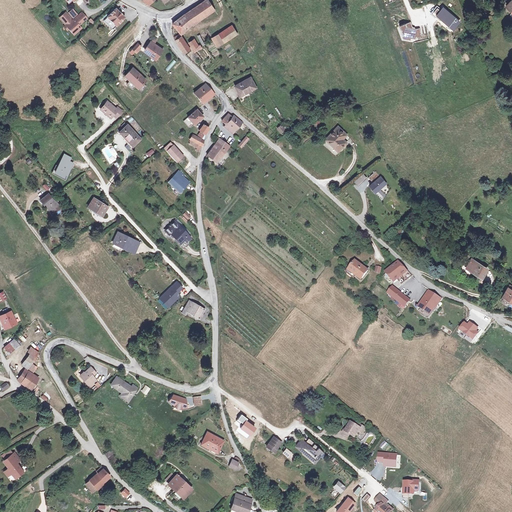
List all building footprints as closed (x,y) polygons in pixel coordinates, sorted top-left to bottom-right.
[(209,0),(193,10),(200,20),(217,11),(209,0)] [(444,7),(436,15),(448,26),(456,18),(444,7)] [(186,16),(193,26),(200,20),(193,10),(186,16)] [(117,12),(107,20),(116,30),(126,22),(117,12)] [(75,22),(67,14),(61,19),(75,35),(82,28),(80,27),(84,24),(79,18),(75,22)] [(193,26),(186,16),(175,24),(183,35),(193,26)] [(416,39),(417,37),(422,36),(421,28),(416,29),(414,28),(407,27),(406,24),(400,26),(402,30),(404,36),(412,38),(416,39)] [(238,36),(233,28),(222,36),(227,44),(238,36)] [(404,36),(402,30),(403,39),(412,41),(412,38),(404,36)] [(178,41),(186,53),(191,48),(184,37),(182,39),(180,37),(177,39),(178,41)] [(195,39),(191,42),(196,49),(201,45),(195,39)] [(145,48),(149,52),(150,50),(156,55),(161,47),(151,40),(145,48)] [(134,70),(126,78),(139,90),(146,82),(134,70)] [(236,86),(240,95),(246,91),(248,93),(257,88),(251,77),(236,86)] [(215,95),(206,86),(194,96),(203,105),(215,95)] [(101,111),(108,103),(106,102),(99,109),(101,111)] [(116,111),(108,103),(101,111),(111,120),(113,118),(117,121),(123,114),(118,109),(116,111)] [(202,119),(196,111),(195,112),(187,118),(193,126),(202,119)] [(244,123),(236,116),(234,118),(229,114),(223,122),(227,126),(225,128),(233,135),(244,123)] [(280,134),(286,131),(283,125),(277,127),(280,134)] [(129,127),(120,134),(132,149),(141,142),(129,127)] [(208,131),(203,127),(199,133),(204,137),(208,131)] [(340,128),(328,142),(340,153),(352,140),(340,128)] [(239,146),(243,149),(250,141),(247,138),(239,146)] [(204,143),(199,140),(196,146),(202,149),(204,143)] [(231,147),(222,140),(209,155),(218,163),(231,147)] [(172,143),(165,149),(168,152),(174,145),(172,143)] [(168,152),(178,162),(185,156),(174,145),(168,152)] [(149,157),(155,153),(152,149),(146,154),(149,157)] [(64,155),(56,173),(68,179),(73,167),(70,166),(71,163),(69,162),(70,158),(64,155)] [(375,181),(370,185),(376,191),(381,187),(388,193),(391,188),(377,170),(370,176),(375,181)] [(184,179),(185,178),(180,173),(175,177),(178,179),(172,185),(180,194),(189,185),(184,179)] [(361,176),(355,180),(358,184),(364,180),(361,176)] [(178,179),(175,177),(169,183),(172,185),(178,179)] [(54,204),(49,197),(41,202),(47,210),(49,208),(54,215),(62,210),(56,202),(54,204)] [(94,200),(89,209),(103,218),(108,209),(94,200)] [(175,223),(165,232),(169,237),(171,235),(180,245),(183,242),(185,244),(190,240),(175,223)] [(119,234),(114,245),(130,252),(128,251),(130,247),(137,250),(140,244),(119,234)] [(466,268),(471,271),(482,278),(488,269),(472,259),(466,268)] [(363,279),(369,271),(357,261),(351,268),(356,272),(355,273),(363,279)] [(394,269),(388,274),(396,283),(409,272),(401,263),(394,269)] [(177,282),(160,298),(169,307),(180,297),(178,295),(180,293),(179,292),(182,288),(177,282)] [(387,294),(390,296),(396,289),(393,286),(387,294)] [(511,289),(508,288),(503,295),(511,300),(511,299),(511,289)] [(396,289),(390,296),(395,300),(398,296),(403,300),(406,296),(396,289)] [(431,292),(419,308),(429,315),(441,298),(431,292)] [(410,300),(406,296),(403,300),(398,296),(395,300),(404,307),(410,300)] [(204,309),(190,300),(182,313),(187,316),(188,313),(197,319),(204,309)] [(11,313),(0,318),(2,322),(4,322),(7,329),(16,325),(11,313)] [(465,323),(460,330),(473,340),(478,333),(476,331),(478,329),(470,323),(468,326),(465,323)] [(15,340),(5,349),(10,354),(20,346),(15,340)] [(40,354),(35,350),(24,366),(29,370),(40,354)] [(90,366),(80,375),(84,380),(85,380),(89,385),(96,379),(92,374),(95,372),(90,366)] [(17,380),(21,384),(29,373),(25,370),(17,380)] [(29,373),(21,384),(30,391),(37,380),(29,373)] [(125,395),(123,398),(128,402),(138,387),(134,384),(132,387),(116,377),(110,386),(121,392),(125,395)] [(146,385),(141,392),(146,396),(151,389),(146,385)] [(175,395),(170,401),(176,406),(183,408),(188,408),(188,402),(186,401),(187,399),(175,395)] [(352,422),(346,431),(353,435),(357,437),(360,432),(362,428),(364,429),(366,427),(362,425),(360,427),(352,422)] [(208,433),(202,444),(218,453),(223,444),(216,439),(217,438),(208,433)] [(267,446),(275,452),(282,443),(274,437),(267,446)] [(302,439),(297,446),(315,462),(323,452),(314,444),(312,447),(306,442),(302,439)] [(309,439),(306,442),(312,447),(314,444),(315,444),(309,439)] [(106,452),(109,456),(114,453),(116,451),(112,447),(106,452)] [(109,456),(115,464),(119,459),(114,453),(109,456)] [(397,455),(379,454),(378,462),(385,463),(388,463),(388,464),(396,465),(397,455)] [(15,477),(23,471),(16,463),(19,460),(16,456),(7,463),(10,466),(5,470),(8,475),(12,472),(15,477)] [(230,467),(236,470),(240,464),(234,461),(230,467)] [(334,467),(337,473),(342,470),(339,464),(334,467)] [(92,480),(99,488),(101,486),(112,476),(105,468),(103,470),(101,468),(97,472),(99,473),(92,480)] [(167,481),(170,484),(176,478),(173,475),(167,481)] [(170,484),(170,485),(183,498),(191,489),(178,477),(176,478),(170,484)] [(94,492),(99,488),(92,480),(87,485),(94,492)] [(413,482),(404,482),(404,499),(412,499),(413,491),(418,491),(419,481),(413,481),(413,482)] [(126,489),(122,493),(126,497),(130,492),(126,489)] [(392,511),(385,506),(388,502),(385,500),(379,495),(375,500),(380,504),(374,511),(392,511)] [(248,511),(251,505),(246,503),(248,499),(241,496),(239,500),(237,499),(231,511),(236,511),(237,511),(239,511),(248,511)]
